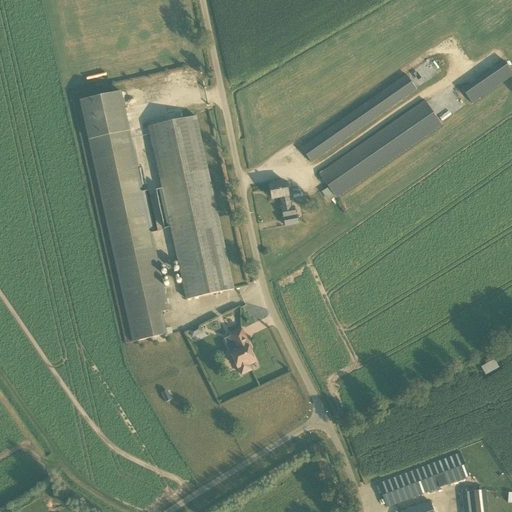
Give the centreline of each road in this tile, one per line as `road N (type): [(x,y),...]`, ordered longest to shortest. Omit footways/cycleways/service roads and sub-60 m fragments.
road 1 (unclassified): [(322,414),(260,276),(202,0)]
road 2 (track): [(0,375),(67,470),(129,511)]
road 3 (unclassified): [(169,511),(322,414)]
